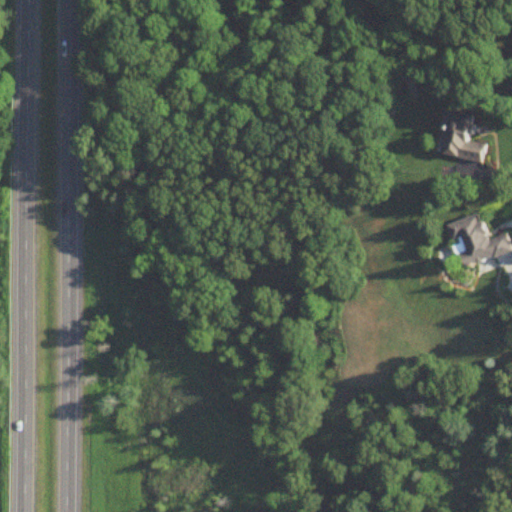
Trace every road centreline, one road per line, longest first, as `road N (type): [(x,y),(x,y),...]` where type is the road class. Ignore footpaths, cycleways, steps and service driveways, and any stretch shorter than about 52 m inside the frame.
road 1 (primary): [(30,0),(26,511)]
road 2 (primary): [(66,511),(70,0)]
